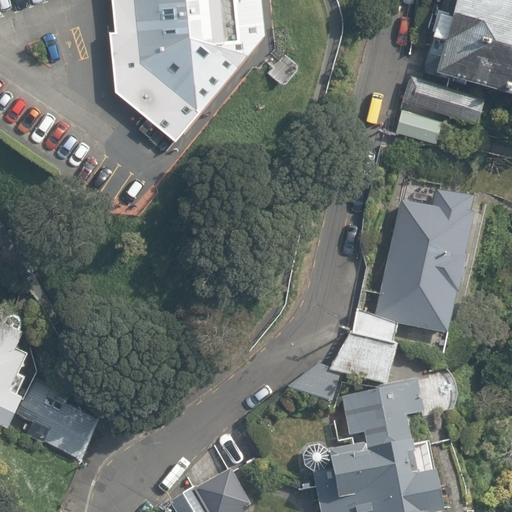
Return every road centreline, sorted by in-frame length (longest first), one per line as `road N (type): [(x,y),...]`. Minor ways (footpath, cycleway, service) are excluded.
road 1 (residential): [(250,383),(309,333),(324,261),(360,169),(386,0)]
road 2 (residential): [(250,383),(143,467),(114,511)]
